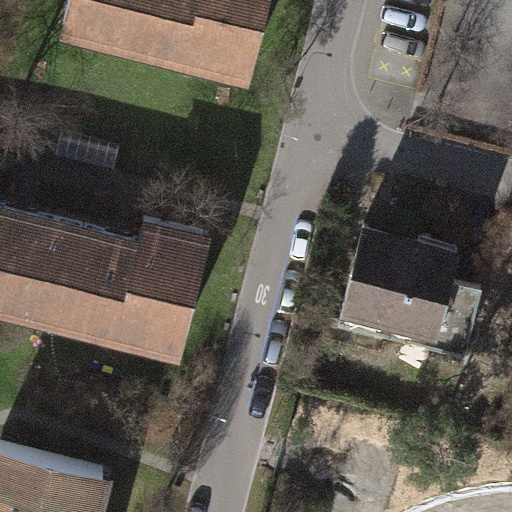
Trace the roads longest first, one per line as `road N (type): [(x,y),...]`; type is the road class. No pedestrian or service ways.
road 1 (residential): [(300,129),(202,511)]
road 2 (residential): [(511,182),(300,129)]
road 3 (residential): [(333,0),(300,129)]
